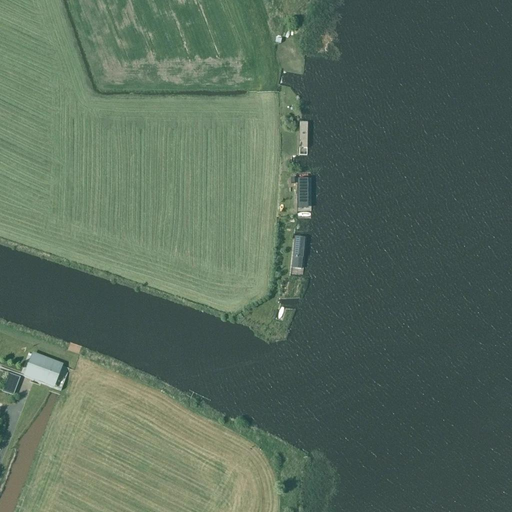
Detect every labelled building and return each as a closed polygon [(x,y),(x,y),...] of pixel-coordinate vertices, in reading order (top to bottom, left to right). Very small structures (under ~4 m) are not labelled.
[(282,71),(279,82),(313,90),(316,80),(282,71)] [(310,121),(299,121),(298,156),(309,156),(310,121)] [(311,182),(300,179),(291,213),(302,215),(311,182)] [(305,240),(294,239),(291,274),(302,275),(305,240)] [(53,390),(60,392),(69,370),(63,368),(64,368),(31,355),(22,380),(52,392),(53,390)] [(6,380),(17,384),(19,378),(8,374),(6,380)]
